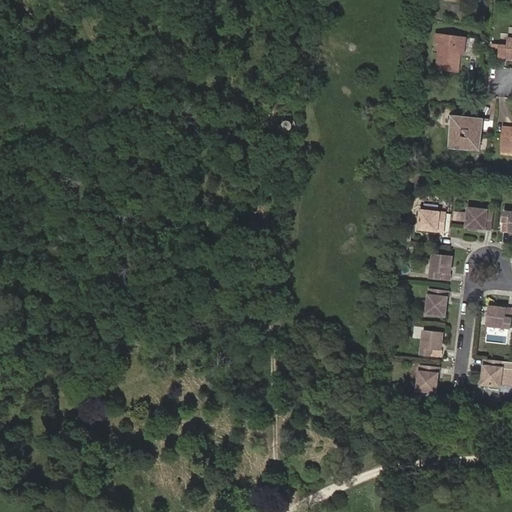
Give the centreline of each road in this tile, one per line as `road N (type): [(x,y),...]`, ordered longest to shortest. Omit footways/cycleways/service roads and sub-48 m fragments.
road 1 (track): [(250,422),(240,370),(214,327),(76,0)]
road 2 (track): [(273,448),(271,355),(247,255),(248,223),(296,0)]
road 3 (track): [(293,508),(264,435),(162,354),(78,337),(0,355)]
